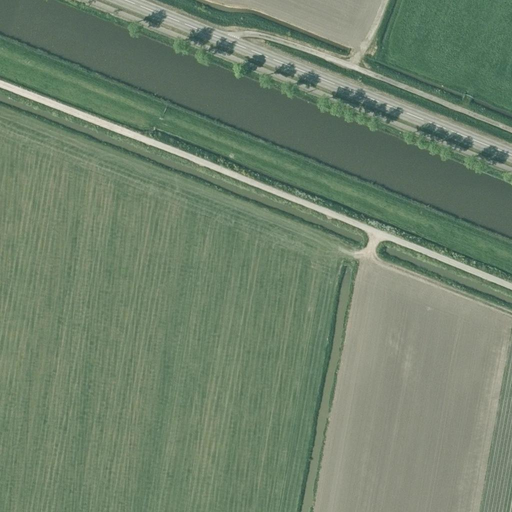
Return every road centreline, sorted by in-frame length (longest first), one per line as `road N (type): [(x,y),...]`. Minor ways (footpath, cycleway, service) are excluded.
road 1 (primary): [(511,155),(124,0)]
road 2 (unclassified): [(511,288),(140,137)]
road 3 (track): [(511,131),(332,59),(254,35),(229,42)]
road 4 (track): [(140,137),(0,83)]
